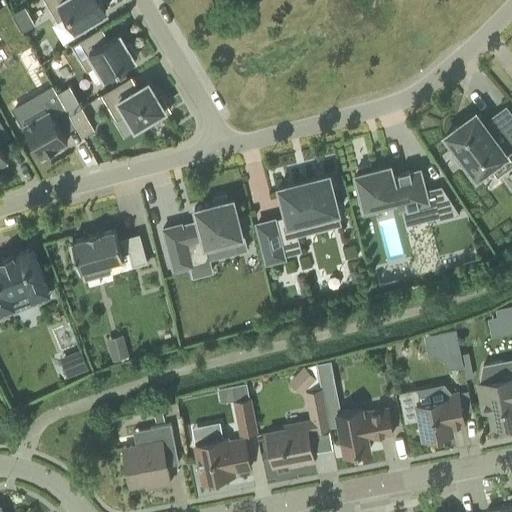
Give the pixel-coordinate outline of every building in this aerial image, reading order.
[(106,10),(99,0),(44,0),(57,21),(68,15),(76,28),(106,10)] [(24,8),(12,15),(21,31),(34,24),(24,8)] [(109,38),(102,27),(72,44),(87,70),(95,66),(103,79),(135,60),(134,57),(137,55),(130,44),(127,46),(119,32),(109,38)] [(161,95),(158,97),(148,81),(138,88),(131,76),(102,94),(117,119),(127,113),(135,127),(160,112),(162,115),(170,110),(161,95)] [(52,114),(65,107),(53,87),(14,108),(24,125),(42,156),(46,154),(47,156),(58,150),(57,147),(68,141),(52,114)] [(95,129),(81,106),(69,113),(82,136),(95,129)] [(476,112),(446,134),(456,148),(451,152),(461,165),(466,162),(477,176),(490,166),(497,176),(511,164),(511,161),(506,154),(511,149),(511,114),(508,108),(495,117),(496,118),(486,126),(476,112)] [(0,160),(7,157),(0,145),(0,141),(10,136),(0,118),(0,160)] [(391,163),(385,165),(385,167),(378,169),(378,166),(372,168),(371,164),(357,167),(358,171),(355,172),(364,208),(398,199),(401,208),(432,200),(437,219),(460,213),(441,185),(426,189),(420,168),(394,175),(391,163)] [(302,251),(294,221),(339,210),(329,173),(279,185),(286,216),(275,219),(275,218),(257,223),(267,261),(285,257),(284,255),(302,251)] [(181,223),(163,227),(174,269),(190,265),(193,276),(214,271),(207,245),(243,236),(233,197),(228,199),(226,194),(213,198),(214,202),(195,207),(198,221),(182,226),(181,223)] [(88,236),(72,240),(73,243),(70,244),(74,259),(77,258),(80,269),(83,268),(86,278),(111,271),(108,262),(123,257),(122,253),(129,251),(133,265),(147,261),(139,234),(126,238),(126,239),(119,241),(115,228),(100,232),(99,231),(88,234),(88,236)] [(0,309),(13,304),(10,295),(30,287),(33,296),(48,290),(45,281),(46,281),(33,247),(15,254),(14,252),(0,257),(0,309)] [(511,304),(501,306),(505,330),(511,329),(511,304)] [(439,332),(442,353),(459,350),(455,329),(439,332)] [(123,334),(108,338),(114,358),(129,354),(123,334)] [(82,348),(60,356),(67,376),(89,368),(82,348)] [(511,371),(504,373),(501,359),(483,363),(480,378),(477,378),(484,411),(489,410),(492,425),(511,421),(511,371)] [(334,386),(330,363),(317,365),(321,387),(321,388),(334,386)] [(316,378),(304,366),(289,381),(302,393),(316,378)] [(241,433),(256,430),(247,382),(232,385),(241,433)] [(329,426),(321,388),(321,387),(306,390),(312,419),(286,424),(286,428),(267,431),(273,464),(298,459),(299,463),(314,460),(309,431),(314,430),(314,431),(329,428),(329,426)] [(465,425),(458,392),(444,395),(445,398),(424,402),(421,387),(400,391),(405,422),(419,419),(423,438),(453,432),(452,427),(465,425)] [(362,407),(336,412),(344,454),(370,449),(368,437),(393,432),(388,406),(363,411),(362,407)] [(130,486),(145,483),(146,487),(170,483),(167,465),(179,462),(171,423),(133,430),(136,444),(123,447),(123,451),(121,453),(123,462),(126,463),(130,486)] [(224,476),(223,472),(251,467),(245,438),(228,441),(227,437),(196,443),(203,481),(225,477),(224,476)]
